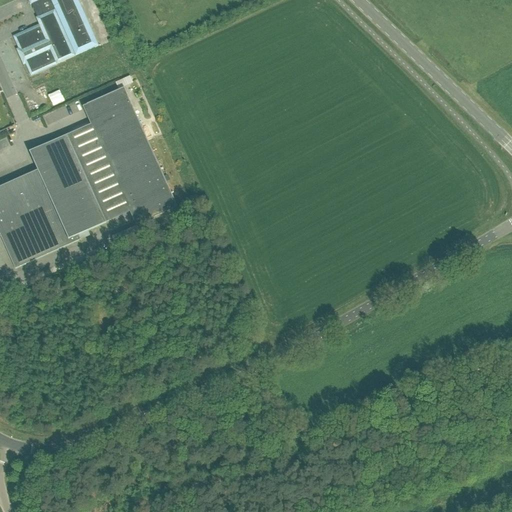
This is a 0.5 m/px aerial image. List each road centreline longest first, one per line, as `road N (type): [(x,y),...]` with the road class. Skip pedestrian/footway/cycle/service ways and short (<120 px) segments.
road 1 (unclassified): [(9,446),(47,452),(105,436),(274,358),(511,226)]
road 2 (primary): [(511,149),(356,0)]
